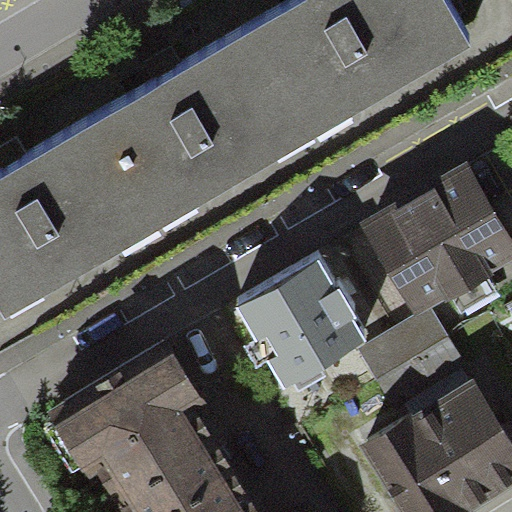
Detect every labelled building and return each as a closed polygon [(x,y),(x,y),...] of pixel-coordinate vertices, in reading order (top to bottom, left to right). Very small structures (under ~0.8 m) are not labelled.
[(469,34),(448,0),(273,0),(0,159),(0,303),(2,307),(469,34)] [(355,223),(406,311),(511,250),(460,162),(355,223)] [(313,247),(221,303),(273,387),(365,331),(313,247)] [(355,354),(387,406),(463,361),(431,308),(355,354)] [(166,340),(48,413),(91,482),(100,476),(121,511),(260,511),(198,411),(207,406),(166,340)] [(511,441),(471,374),(352,446),(392,511),(451,511),(511,475),(511,441)]
